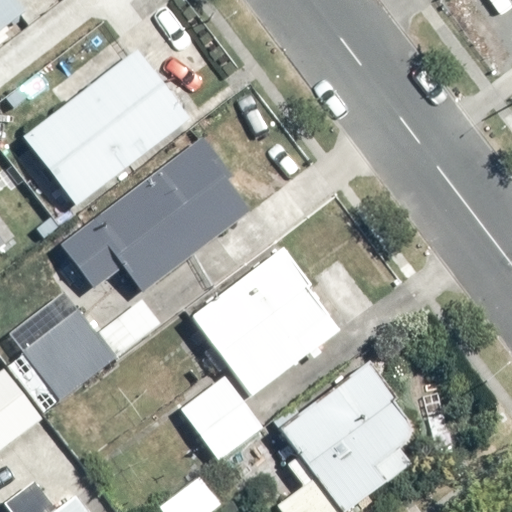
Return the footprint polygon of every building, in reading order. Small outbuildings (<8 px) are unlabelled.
[(0,0),(0,32),(28,10),(19,0),(0,0)] [(55,87),(18,36),(0,49),(0,107),(2,106),(12,119),(55,87)] [(193,116),(138,47),(23,138),(78,207),(193,116)] [(255,206),(203,136),(58,246),(91,289),(123,266),(142,292),(255,206)] [(340,329),(280,249),(191,315),(251,395),(340,329)] [(115,357),(77,308),(23,351),(61,400),(115,357)] [(422,431),(368,361),(281,428),(346,511),(398,471),(388,457),(422,431)] [(0,449),(43,418),(5,368),(0,371),(0,449)] [(261,428),(221,377),(179,410),(218,461),(261,428)] [(326,511),(305,483),(276,505),(281,511),(326,511)] [(91,511),(81,497),(60,511),(91,511)]
